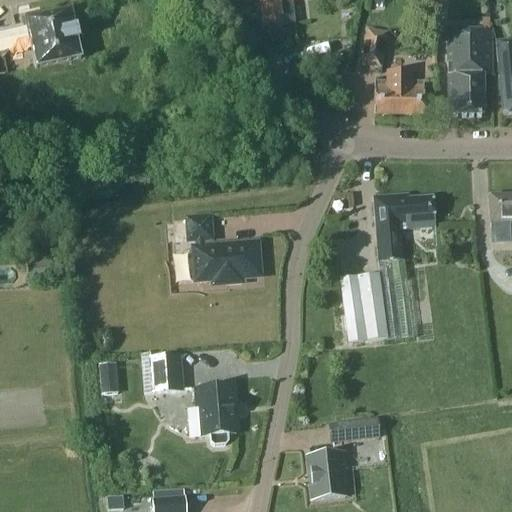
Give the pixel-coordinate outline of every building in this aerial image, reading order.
[(292,1),(292,0),(261,0),(265,30),(295,27),(292,1)] [(81,60),(70,10),(24,20),(25,24),(15,26),(15,25),(0,27),(0,69),(4,68),(1,57),(30,51),(34,70),(81,60)] [(359,66),(381,69),(387,34),(365,30),(359,66)] [(447,31),(449,116),(484,115),(484,75),(492,74),(491,30),(447,31)] [(511,42),(496,43),(500,97),(501,115),(511,114),(511,42)] [(411,85),(412,72),(385,72),(385,84),(374,84),(374,116),(423,117),(423,85),(411,85)] [(432,198),(409,200),(409,196),(371,201),(380,276),(340,281),(348,345),(374,342),(416,337),(405,266),(400,233),(435,229),(432,198)] [(511,197),(488,198),(490,232),(511,231),(511,197)] [(183,219),(185,246),(213,244),(211,216),(183,219)] [(199,272),(200,284),(227,282),(227,286),(241,285),(241,281),(255,279),(254,267),(259,267),(258,245),(193,250),(194,272),(199,272)] [(26,261),(28,281),(52,279),(50,259),(26,261)] [(182,393),(180,357),(148,359),(150,396),(182,393)] [(118,395),(115,365),(97,367),(100,397),(118,395)] [(202,435),(202,439),(210,438),(210,446),(213,448),(225,447),(227,444),(227,437),(234,436),(234,433),(236,431),(235,422),(233,420),(232,404),(233,403),(233,393),(231,392),(231,388),(195,391),(196,410),(200,410),(201,423),(199,425),(200,434),(202,435)] [(327,425),(329,446),(379,440),(377,420),(327,425)] [(344,455),(307,459),(312,503),(344,500),(341,472),(345,471),(344,455)] [(107,511),(114,511),(123,511),(122,498),(106,499),(107,511)] [(152,501),(152,511),(184,511),(184,499),(152,501)]
